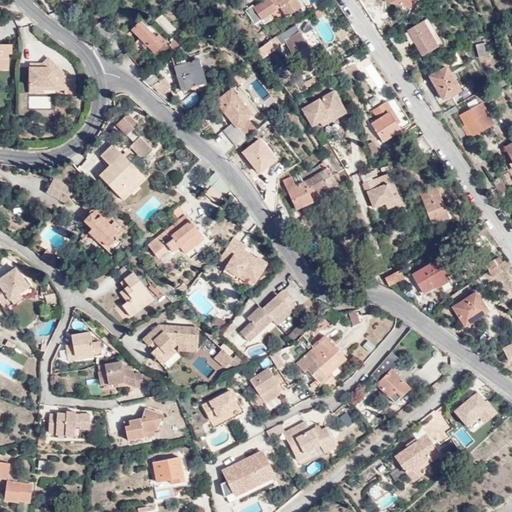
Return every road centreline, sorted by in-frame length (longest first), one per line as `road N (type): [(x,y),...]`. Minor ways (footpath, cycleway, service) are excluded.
road 1 (residential): [(97,75),(122,79),(217,160),(319,292),(393,302),(511,388)]
road 2 (residential): [(511,242),(347,0)]
road 3 (unknown): [(411,315),(353,383),(264,426)]
road 4 (tertiary): [(97,75),(99,108),(76,146),(43,158),(0,155)]
